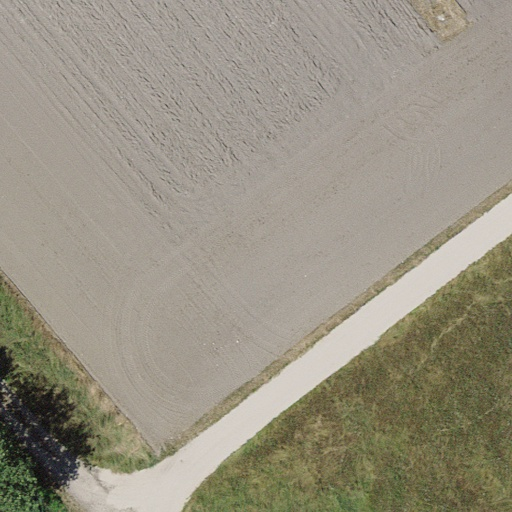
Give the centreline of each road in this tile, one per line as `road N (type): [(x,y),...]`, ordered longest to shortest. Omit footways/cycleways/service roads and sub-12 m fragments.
road 1 (track): [(511,216),(132,511)]
road 2 (track): [(0,394),(101,511)]
